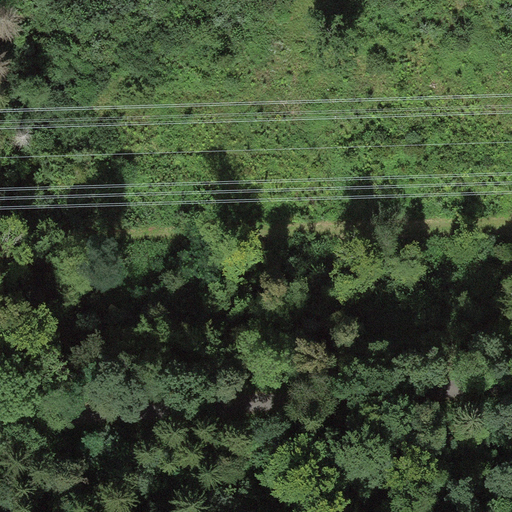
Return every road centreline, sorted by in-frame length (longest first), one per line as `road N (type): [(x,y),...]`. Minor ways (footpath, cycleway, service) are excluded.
road 1 (track): [(0,411),(511,380)]
road 2 (track): [(511,222),(0,242)]
